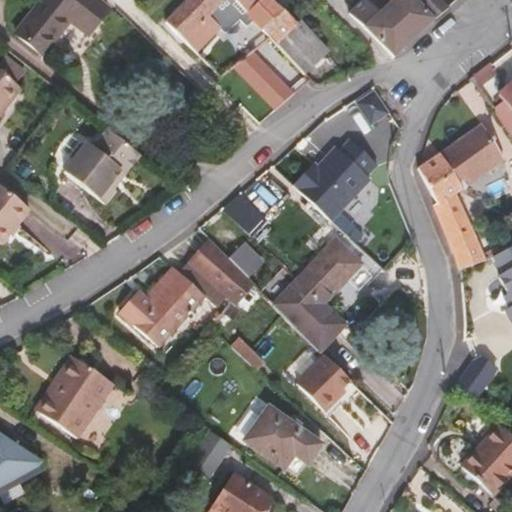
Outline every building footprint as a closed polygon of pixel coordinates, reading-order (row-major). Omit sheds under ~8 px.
[(109,10),(96,0),(40,0),(14,34),(42,57),(69,23),(88,38),(109,10)] [(187,0),(165,23),(195,53),(220,28),(209,16),(224,0),(232,0),(262,31),(263,29),(283,11),(270,0),(187,0)] [(363,28),(379,12),(366,0),(364,0),(350,14),(363,28)] [(386,0),(390,3),(420,35),(434,22),(413,0),(386,0)] [(413,0),(434,22),(448,10),(438,0),(413,0)] [(379,12),(412,43),(420,35),(390,3),(379,12)] [(283,11),(263,29),(303,74),(328,52),(301,23),(298,26),(283,11)] [(385,50),(394,59),(412,43),(379,12),(363,28),(385,50)] [(236,68),(277,111),(296,95),(255,52),(236,68)] [(6,55),(0,61),(0,71),(14,84),(25,71),(6,55)] [(0,71),(0,115),(21,89),(14,84),(0,71)] [(511,83),(497,95),(503,102),(493,110),(511,138),(511,83)] [(440,155),(418,169),(437,205),(434,206),(452,252),(459,271),(484,262),(479,249),(470,227),(454,194),(462,189),(504,161),(482,126),(440,155)] [(113,189),(140,156),(107,130),(92,149),(86,143),(63,173),(104,205),(115,191),(113,189)] [(314,164),(293,187),(330,223),(370,181),(366,178),(377,167),(350,141),(340,152),(336,149),(317,168),(314,164)] [(0,245),(1,246),(4,242),(5,243),(10,236),(19,226),(30,212),(0,186),(0,245)] [(217,232),(208,239),(210,241),(216,247),(224,240),(217,232)] [(273,304),(297,328),(315,347),(341,321),(324,305),(361,265),(335,239),(273,304)] [(210,241),(180,275),(205,296),(217,307),(225,298),(235,306),(254,285),(242,273),(228,259),(216,247),(210,241)] [(511,248),(493,258),(502,274),(498,276),(511,302),(511,305),(504,310),(511,324),(511,248)] [(228,259),(242,273),(253,263),(239,249),(228,259)] [(175,271),(171,267),(144,297),(149,301),(175,271)] [(149,301),(144,297),(139,292),(119,315),(157,349),(205,296),(180,275),(175,271),(149,301)] [(231,346),(257,370),(297,328),(273,304),(231,346)] [(315,347),(321,352),(346,327),(341,321),(315,347)] [(54,390),(92,417),(113,385),(70,356),(55,380),(59,382),(54,390)] [(344,389),(351,382),(325,357),(298,384),(326,412),(338,400),(335,398),(344,389)] [(59,382),(55,380),(50,388),(54,390),(59,382)] [(34,411),(38,414),(54,390),(50,388),(34,411)] [(335,398),(338,400),(346,392),(344,389),(335,398)] [(76,439),(92,417),(54,390),(38,414),(76,439)] [(293,456),(306,465),(321,445),(268,407),(243,441),(283,470),(284,469),(293,456)] [(511,437),(510,435),(498,425),(460,468),(492,497),(511,474),(511,437)] [(0,489),(39,468),(42,463),(0,435),(0,489)] [(296,478),(306,465),(293,456),(284,469),(296,478)] [(260,511),(270,498),(234,475),(210,511),(260,511)]
